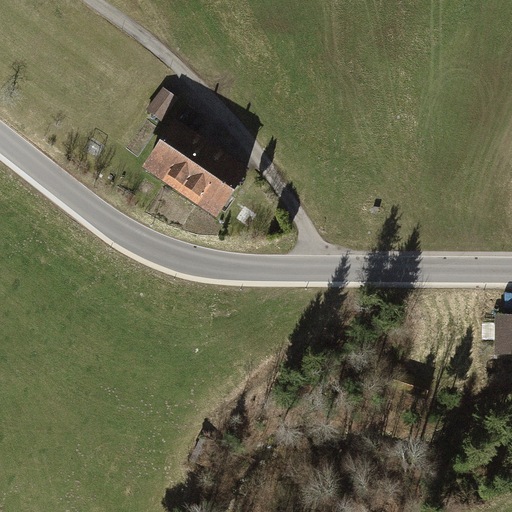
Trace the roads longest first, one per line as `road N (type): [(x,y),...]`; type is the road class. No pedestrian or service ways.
road 1 (tertiary): [(0,137),(115,226),(157,247),(245,267),(322,268)]
road 2 (residential): [(322,268),(296,211),(207,96),(90,0)]
road 3 (tertiary): [(322,268),(511,269)]
